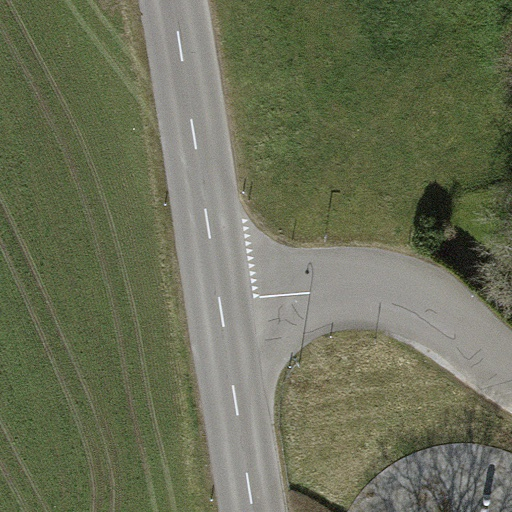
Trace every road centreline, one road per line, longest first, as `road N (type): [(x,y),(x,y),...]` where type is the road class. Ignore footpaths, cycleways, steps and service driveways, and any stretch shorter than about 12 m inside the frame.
road 1 (residential): [(222,304),(350,292),(407,297),(511,372)]
road 2 (secondary): [(222,304),(178,0)]
road 3 (secondary): [(255,511),(222,304)]
